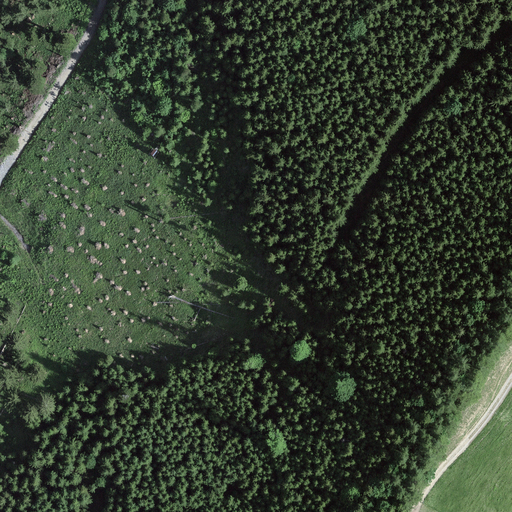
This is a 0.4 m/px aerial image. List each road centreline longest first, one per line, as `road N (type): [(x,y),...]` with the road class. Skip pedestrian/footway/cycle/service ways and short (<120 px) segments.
road 1 (track): [(102,0),(86,47),(0,189)]
road 2 (track): [(371,183),(459,66),(511,29)]
road 3 (track): [(511,381),(416,511)]
